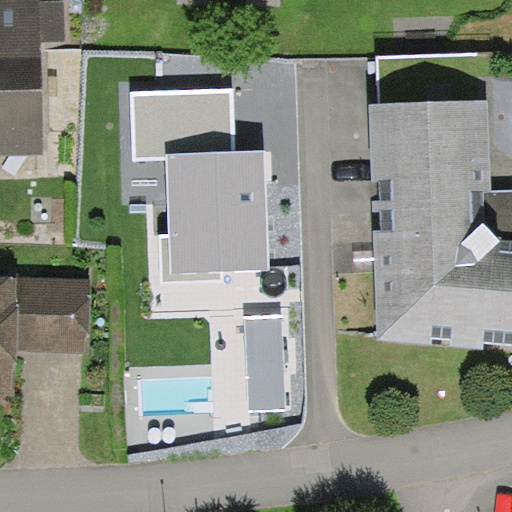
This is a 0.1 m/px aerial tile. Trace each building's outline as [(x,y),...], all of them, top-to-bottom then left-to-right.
[(0,0),(0,155),(46,154),(43,42),(66,42),(65,1),(41,2),(40,0),(0,0)] [(380,59),(382,108),(480,104),(479,77),(492,76),(491,55),(380,59)] [(233,90),(133,93),(134,159),(170,158),(172,237),(162,238),(163,282),(223,280),(223,270),(270,269),(267,150),(235,151),(233,90)] [(511,192),(490,192),(489,104),(480,104),(382,108),(371,108),(379,342),(511,353),(511,192)] [(0,393),(17,393),(18,350),(18,282),(0,282),(0,393)] [(18,282),(18,350),(90,351),(90,283),(18,282)] [(283,316),(248,318),(252,413),(287,411),(283,316)]
